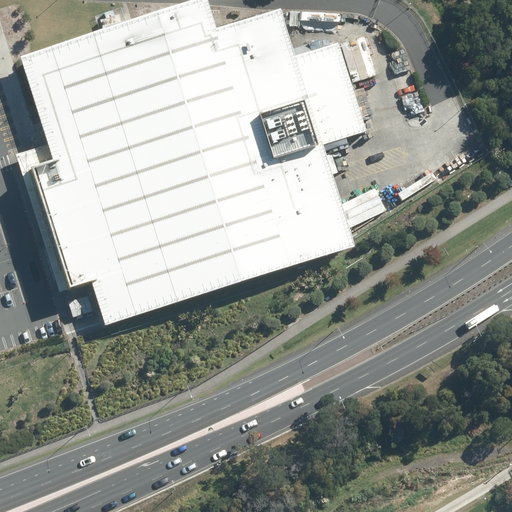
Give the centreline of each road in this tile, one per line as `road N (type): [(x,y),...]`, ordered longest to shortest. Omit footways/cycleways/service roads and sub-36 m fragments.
road 1 (primary): [(0,487),(286,372),(423,300),(511,239)]
road 2 (primary): [(511,282),(334,385),(37,511)]
